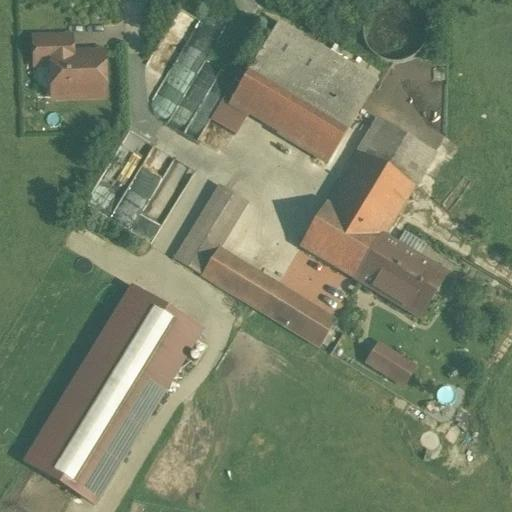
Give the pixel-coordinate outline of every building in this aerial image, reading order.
[(382,61),(387,63),(392,63),(397,63),(401,63),(406,61),(411,59),(415,57),(418,53),(422,50),(424,46),(426,41),(427,36),(428,32),(428,27),(427,22),(425,17),(423,13),(421,9),(417,5),(413,2),(409,0),(379,0),(376,2),(373,5),(369,8),(366,12),(364,17),(362,21),(361,26),(361,31),(362,36),(363,40),(365,45),(367,49),(370,53),(374,56),(378,59),(382,61)] [(202,71),(222,33),(178,10),(147,70),(163,78),(147,110),(188,131),(216,78),(202,71)] [(247,115),(328,164),(354,120),(376,84),(277,25),(229,104),(247,115)] [(50,56),(70,55),(70,38),(34,39),(34,58),(50,57),(50,56)] [(70,55),(50,56),(50,57),(52,100),(104,98),(103,54),(70,55)] [(235,136),(247,115),(229,104),(221,100),(209,121),(235,136)] [(324,170),(341,181),(372,130),(354,120),(328,164),(324,170)] [(341,181),(300,247),(357,281),(382,239),(434,155),(378,121),(372,130),(341,181)] [(153,149),(142,170),(115,156),(89,206),(155,241),(164,223),(146,213),(174,160),(153,149)] [(328,336),(336,322),(218,250),(246,204),(219,187),(174,260),(200,277),(319,349),(322,345),(326,348),(332,338),(328,336)] [(445,276),(382,239),(357,281),(420,319),(445,276)] [(28,464),(105,507),(205,329),(187,319),(189,316),(134,285),(114,321),(100,313),(76,356),(85,362),(28,464)] [(377,346),(366,364),(403,387),(414,368),(377,346)]
